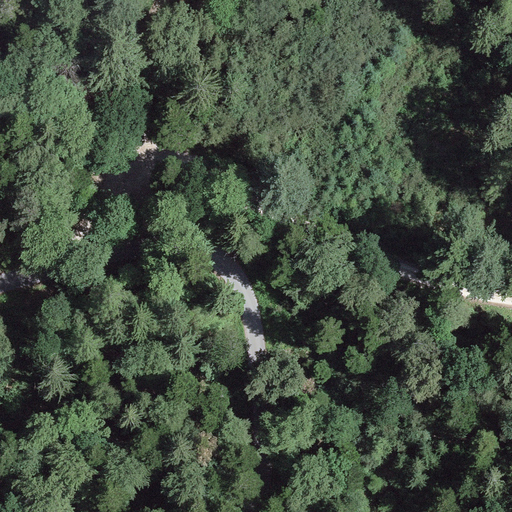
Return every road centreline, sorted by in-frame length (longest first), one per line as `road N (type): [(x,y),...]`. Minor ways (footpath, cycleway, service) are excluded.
road 1 (unclassified): [(249,511),(262,415),(255,337),(237,279),(220,255),(187,241),(154,240),(0,286)]
road 2 (track): [(511,292),(317,235),(167,161),(130,183),(154,240)]
road 3 (track): [(162,0),(133,116),(130,183),(68,261)]
